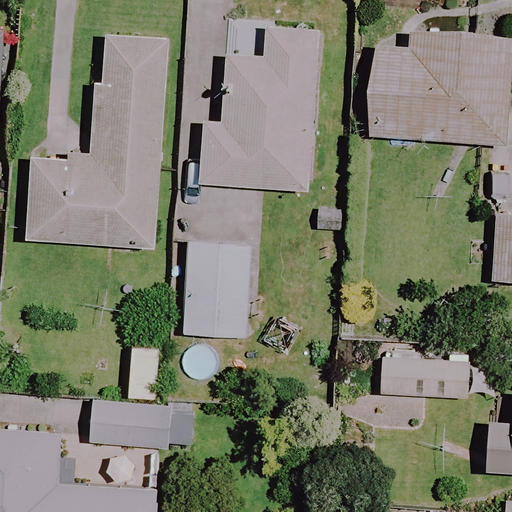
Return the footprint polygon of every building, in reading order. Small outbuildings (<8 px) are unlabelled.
[(321,30),(267,26),(264,60),(233,57),(227,124),(207,122),(202,185),(307,194),(321,30)] [(506,146),(511,53),(511,31),(408,26),(407,42),(372,40),(366,138),(506,146)] [(167,40),(107,37),(104,81),(99,160),(33,156),(28,241),(154,248),(167,40)] [(511,219),(492,219),(489,282),(511,282),(511,219)] [(252,249),(189,246),(184,336),(247,340),(252,249)] [(467,358),(385,352),(382,394),(464,400),(467,358)] [(171,409),(93,404),(91,444),(169,449),(171,409)] [(511,424),(490,424),(487,471),(511,472),(511,424)] [(59,435),(0,431),(0,511),(155,511),(157,492),(57,487),(59,435)]
